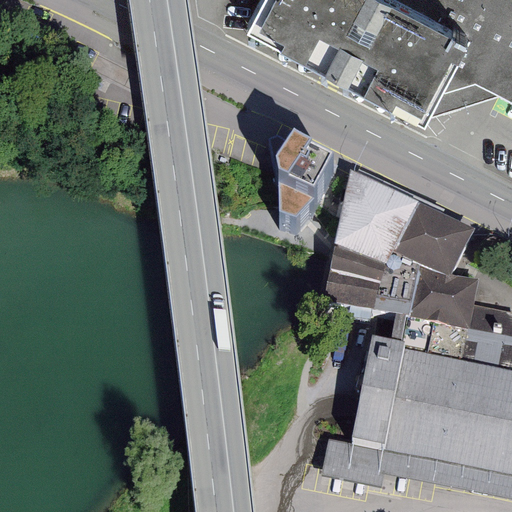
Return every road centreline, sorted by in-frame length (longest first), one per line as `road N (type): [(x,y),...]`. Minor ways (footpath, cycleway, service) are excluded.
road 1 (primary): [(158,0),(225,511)]
road 2 (secondary): [(102,0),(511,205)]
